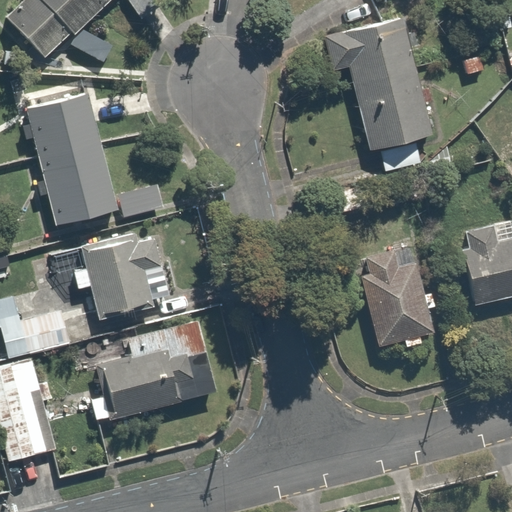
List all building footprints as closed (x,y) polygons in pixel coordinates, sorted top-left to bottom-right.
[(104,0),(12,0),(0,13),(0,15),(45,60),(65,40),(84,21),(104,0)] [(399,10),(317,31),(329,79),(347,75),(372,174),(421,161),(415,137),(431,133),(399,10)] [(79,27),(68,44),(96,63),(107,46),(79,27)] [(89,89),(23,105),(52,224),(117,209),(89,89)] [(160,179),(116,189),(122,218),(166,208),(160,179)] [(355,184),(325,190),(330,218),(361,212),(355,184)] [(511,215),(463,227),(466,244),(460,245),(473,302),(511,293),(511,215)] [(134,232),(82,245),(87,266),(72,270),(76,288),(87,285),(96,322),(157,308),(146,263),(155,261),(150,241),(137,244),(134,232)] [(436,307),(433,289),(422,291),(413,248),(363,259),(367,273),(357,275),(373,346),(432,333),(426,309),(436,307)] [(0,312),(0,336),(6,360),(32,353),(74,343),(62,297),(0,312)] [(132,356),(100,364),(106,390),(87,394),(95,424),(213,396),(201,345),(168,353),(160,320),(126,329),(132,356)] [(6,360),(0,361),(0,440),(5,460),(56,447),(32,353),(6,360)]
